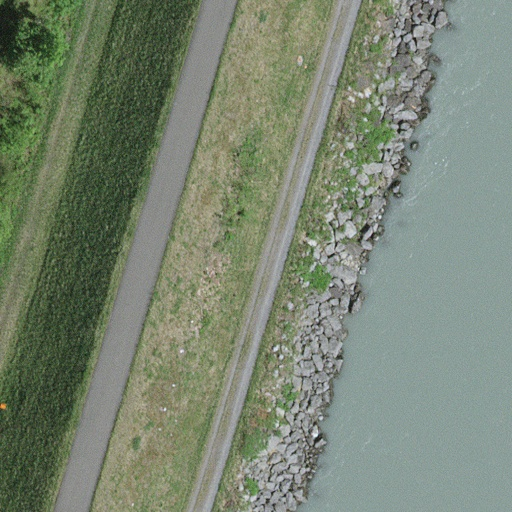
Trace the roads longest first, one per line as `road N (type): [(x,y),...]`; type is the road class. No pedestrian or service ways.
road 1 (track): [(197,511),(351,0)]
road 2 (track): [(221,0),(71,511)]
